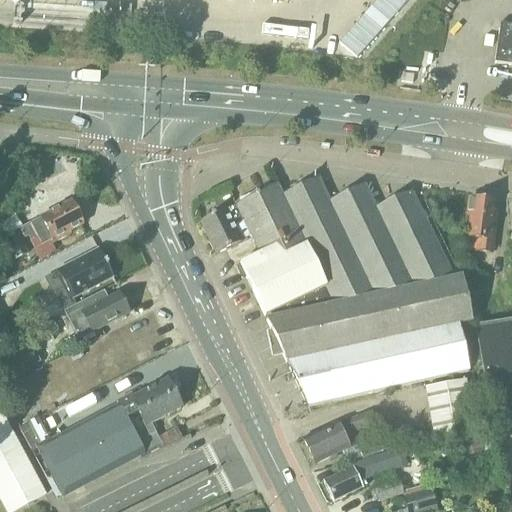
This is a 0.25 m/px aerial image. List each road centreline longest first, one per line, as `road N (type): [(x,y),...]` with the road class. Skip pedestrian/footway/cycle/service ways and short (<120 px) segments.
road 1 (secondary): [(297,511),(142,188),(140,111)]
road 2 (secondary): [(140,111),(511,155)]
road 3 (secondary): [(511,124),(142,84)]
road 4 (unclassified): [(280,150),(511,183)]
road 5 (secondary): [(142,84),(0,72)]
road 6 (secondary): [(0,97),(140,111)]
